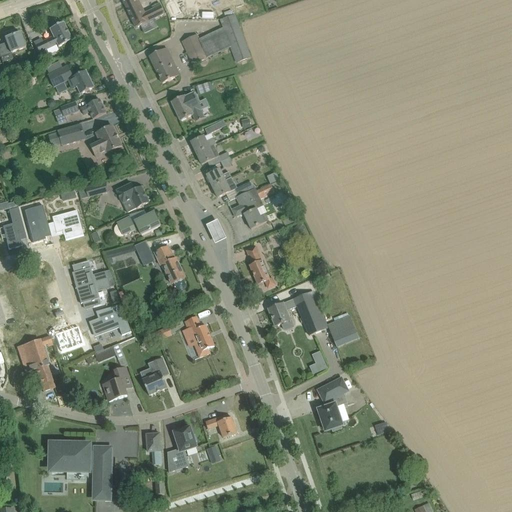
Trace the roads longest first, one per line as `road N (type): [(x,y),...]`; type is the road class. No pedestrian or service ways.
road 1 (secondary): [(260,382),(88,0)]
road 2 (residential): [(260,382),(137,420),(90,418),(0,395)]
road 3 (secondary): [(307,511),(260,382)]
road 4 (residential): [(0,266),(54,251),(72,318)]
